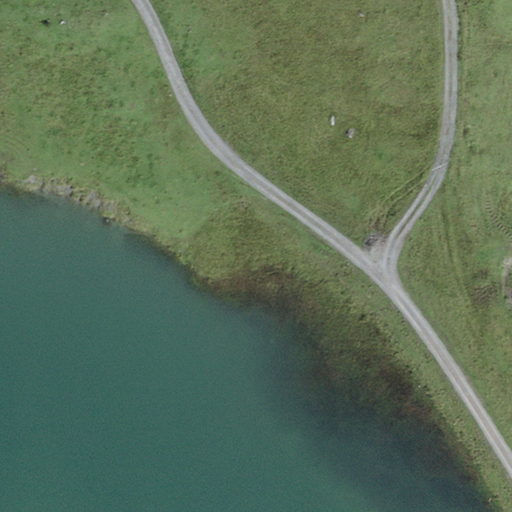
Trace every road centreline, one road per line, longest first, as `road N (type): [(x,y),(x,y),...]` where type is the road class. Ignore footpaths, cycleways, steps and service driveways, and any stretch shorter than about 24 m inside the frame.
road 1 (track): [(511,469),(386,281),(212,144),(137,0)]
road 2 (track): [(386,281),(394,245),(443,163),(452,122),(449,0)]
